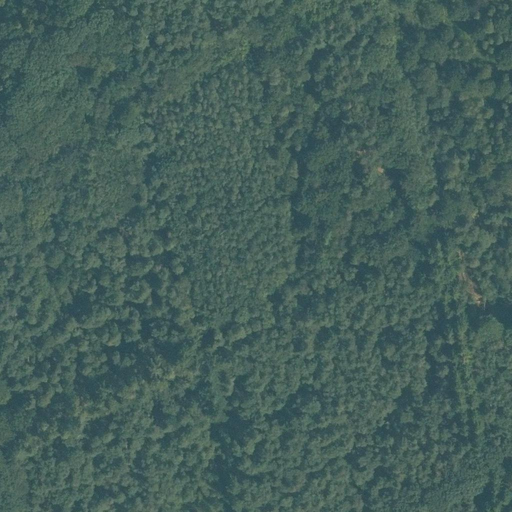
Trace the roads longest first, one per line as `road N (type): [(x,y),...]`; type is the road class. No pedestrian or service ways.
road 1 (track): [(511,168),(3,428)]
road 2 (track): [(0,168),(26,135),(293,0)]
road 3 (track): [(373,511),(511,439)]
